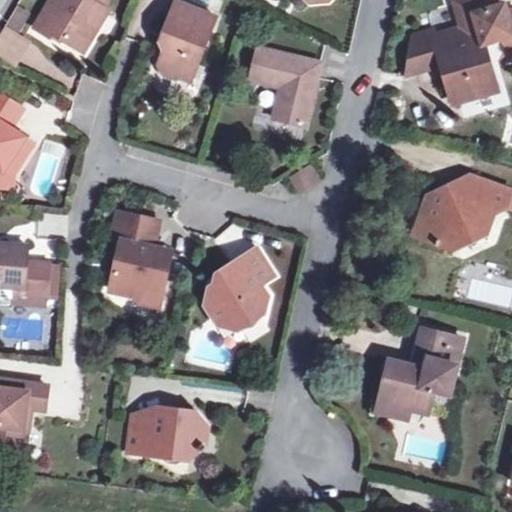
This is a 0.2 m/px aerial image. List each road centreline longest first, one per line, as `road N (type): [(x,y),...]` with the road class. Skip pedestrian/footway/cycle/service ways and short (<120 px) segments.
road 1 (residential): [(334,220),(96,158)]
road 2 (residential): [(284,453),(334,220)]
road 3 (residential): [(334,220),(378,0)]
